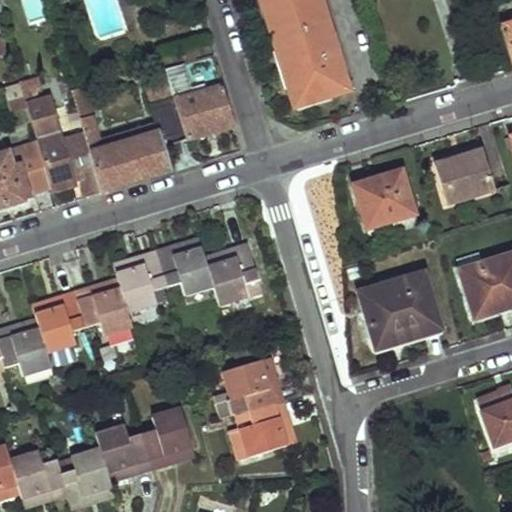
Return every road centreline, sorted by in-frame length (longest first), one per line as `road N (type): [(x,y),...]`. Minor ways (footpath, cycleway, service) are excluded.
road 1 (residential): [(263,165),(0,244)]
road 2 (residential): [(511,91),(263,165)]
road 3 (residential): [(263,165),(334,403)]
road 4 (residential): [(511,349),(334,403)]
road 5 (residential): [(211,0),(263,165)]
